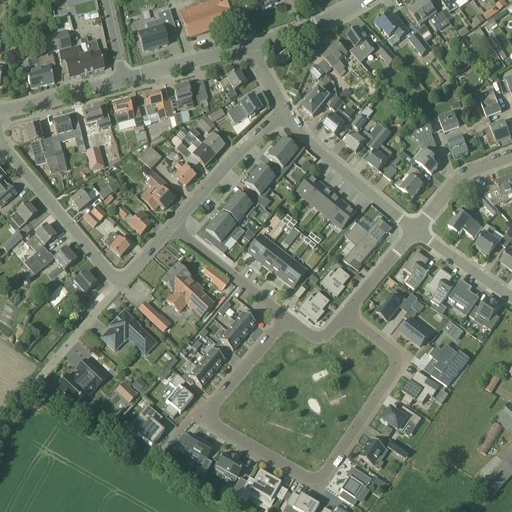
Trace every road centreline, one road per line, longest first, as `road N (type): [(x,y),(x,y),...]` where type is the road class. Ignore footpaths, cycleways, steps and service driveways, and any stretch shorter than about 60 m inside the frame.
road 1 (residential): [(345,316),(387,349),(395,372),(317,480),(209,418),(284,318)]
road 2 (residential): [(119,284),(0,141)]
road 3 (residential): [(414,231),(284,113)]
road 4 (residential): [(169,227),(255,133),(284,113)]
road 5 (residential): [(21,401),(119,284)]
road 6 (residential): [(169,227),(284,318)]
road 7 (tertiary): [(124,80),(250,46)]
road 8 (tertiary): [(0,110),(124,80)]
road 9 (tertiary): [(250,46),(367,0)]
